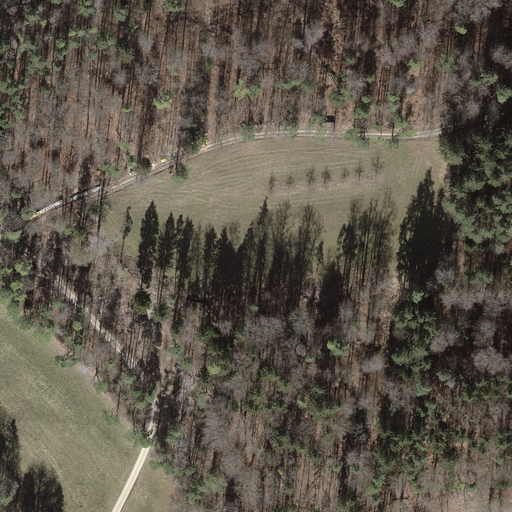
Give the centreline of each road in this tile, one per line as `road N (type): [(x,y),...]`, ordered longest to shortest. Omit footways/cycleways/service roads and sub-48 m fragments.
road 1 (track): [(511,108),(432,134),(267,136),(202,150),(40,219),(15,239)]
road 2 (track): [(115,511),(152,432),(149,386),(0,231)]
